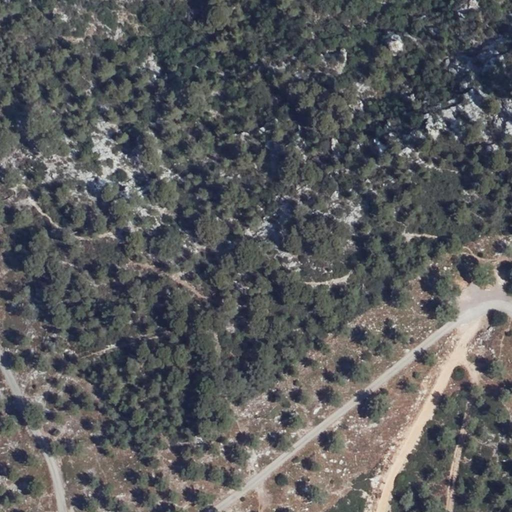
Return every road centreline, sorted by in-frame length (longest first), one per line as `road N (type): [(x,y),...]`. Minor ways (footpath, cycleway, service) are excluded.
road 1 (unclassified): [(511,305),(499,299),(444,326),(209,511)]
road 2 (track): [(484,304),(388,480),(381,511)]
road 3 (unclassified): [(65,511),(50,453),(0,353)]
